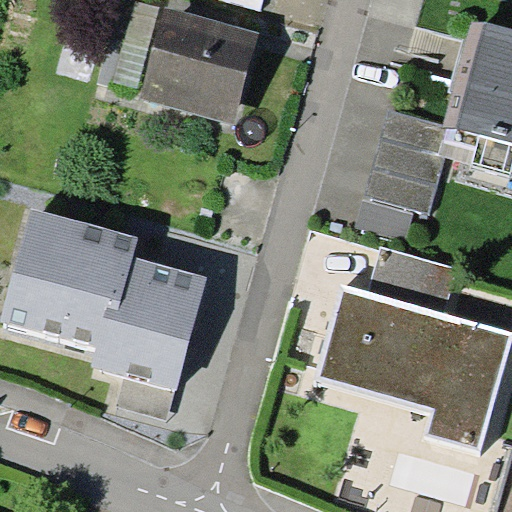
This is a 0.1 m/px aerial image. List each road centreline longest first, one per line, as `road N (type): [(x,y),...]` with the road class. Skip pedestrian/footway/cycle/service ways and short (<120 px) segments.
road 1 (residential): [(342,0),(189,505)]
road 2 (residential): [(0,443),(189,505)]
